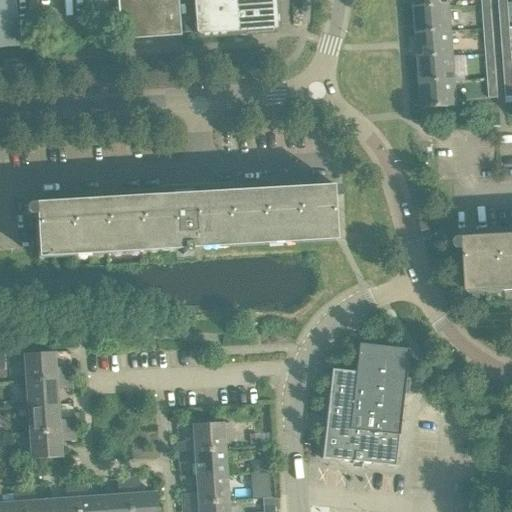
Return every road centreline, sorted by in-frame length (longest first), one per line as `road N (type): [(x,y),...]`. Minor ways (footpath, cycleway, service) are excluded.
road 1 (tertiary): [(0,112),(315,92)]
road 2 (tertiary): [(420,282),(372,140),(315,92)]
road 3 (residential): [(93,387),(298,373)]
road 4 (residential): [(298,373),(339,317),(420,282)]
road 5 (residential): [(297,511),(298,373)]
road 6 (tertiary): [(511,370),(482,359),(454,335),(420,282)]
